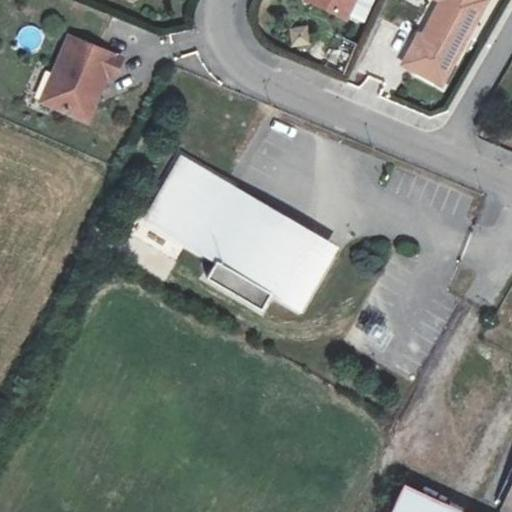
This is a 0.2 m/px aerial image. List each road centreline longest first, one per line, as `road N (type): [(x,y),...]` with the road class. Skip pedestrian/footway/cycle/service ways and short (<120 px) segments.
road 1 (residential): [(228,0),(226,22),(240,58),(271,80),(445,154)]
road 2 (residential): [(445,154),(511,37)]
